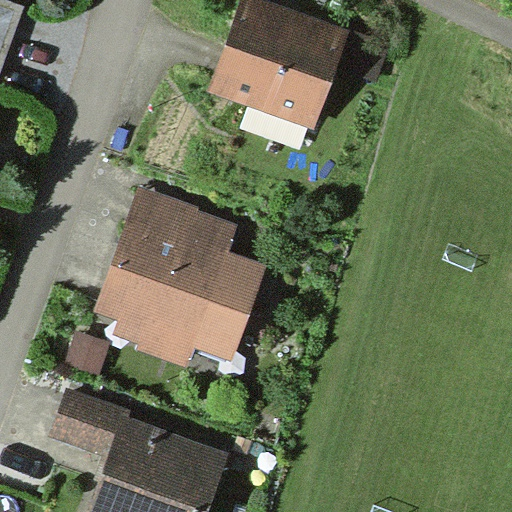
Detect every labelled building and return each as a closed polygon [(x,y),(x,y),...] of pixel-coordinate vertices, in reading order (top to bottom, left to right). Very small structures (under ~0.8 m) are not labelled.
[(0,0),(0,70),(24,5),(11,0),(0,0)] [(350,29),(265,0),(240,0),(208,92),(315,129),(350,29)] [(201,206),(139,185),(95,311),(119,319),(114,334),(140,343),(138,349),(191,368),(197,349),(234,362),(268,265),(229,251),(238,224),(199,210),(201,206)] [(111,341),(76,330),(65,363),(100,375),(111,341)] [(132,410),(67,386),(49,435),(107,456),(123,415),(129,417),(132,410)] [(129,417),(123,415),(107,456),(87,511),(207,511),(229,453),(129,417)]
